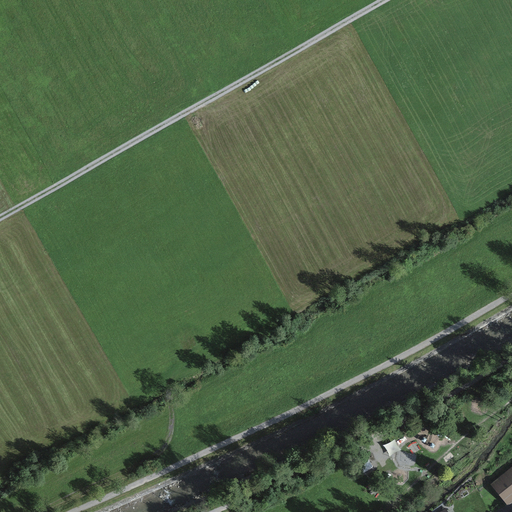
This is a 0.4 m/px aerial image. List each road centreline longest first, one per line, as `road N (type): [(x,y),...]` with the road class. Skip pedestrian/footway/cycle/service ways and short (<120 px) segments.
road 1 (track): [(70,511),(340,390),(511,295)]
road 2 (track): [(0,216),(385,0)]
road 3 (track): [(511,357),(348,454),(211,511)]
